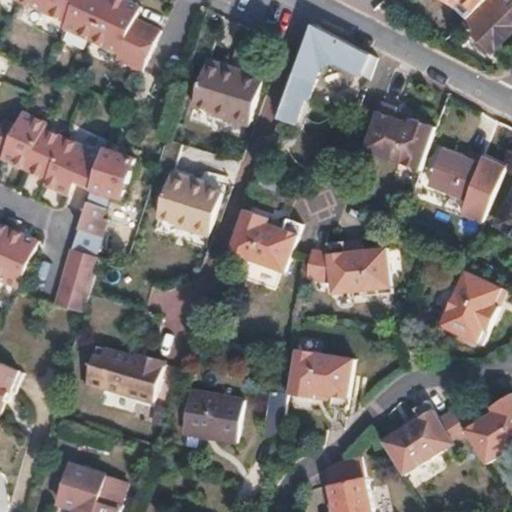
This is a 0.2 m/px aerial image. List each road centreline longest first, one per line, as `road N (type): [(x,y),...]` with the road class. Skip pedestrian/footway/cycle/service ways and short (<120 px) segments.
road 1 (unclassified): [(270,511),(277,493),(323,463),(411,381),(498,382),(511,371)]
road 2 (residential): [(499,100),(309,0)]
road 3 (unclassified): [(52,289),(78,220),(0,198)]
